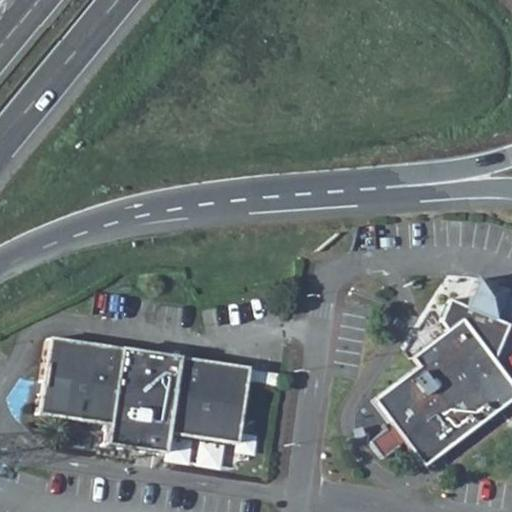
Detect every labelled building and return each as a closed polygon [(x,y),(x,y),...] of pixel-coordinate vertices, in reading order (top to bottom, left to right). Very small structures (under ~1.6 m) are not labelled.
[(432,340),(407,359),(413,368),(405,374),(369,401),(388,427),(398,441),(419,468),(479,422),(511,397),(511,392),(489,363),(505,326),(491,320),(502,293),(474,281),(462,308),(446,301),(436,323),(443,331),(432,340)] [(242,370),(43,340),(32,415),(102,426),(99,446),(157,455),(160,435),(230,445),(242,370)] [(407,359),(432,340),(401,342),(405,374),(413,368),(407,359)] [(511,354),(502,362),(511,376),(511,354)] [(388,427),(383,431),(393,445),(398,441),(388,427)] [(382,430),(365,443),(378,459),(394,446),(393,445),(383,431),(382,430)]
